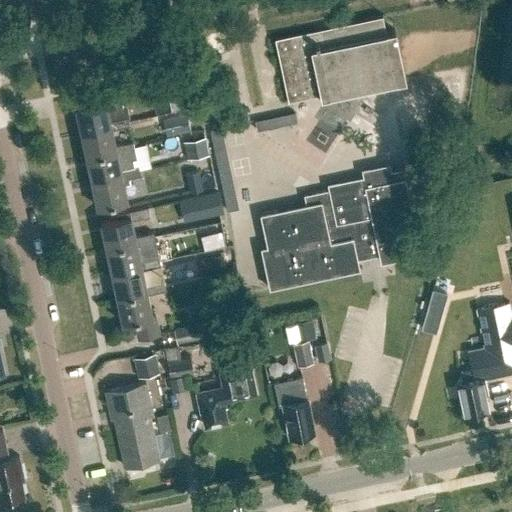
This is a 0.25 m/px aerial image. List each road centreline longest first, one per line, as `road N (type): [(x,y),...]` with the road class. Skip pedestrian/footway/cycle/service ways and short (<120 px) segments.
road 1 (residential): [(82,511),(0,126)]
road 2 (tertiary): [(214,511),(511,446)]
road 3 (residential): [(0,52),(250,0)]
